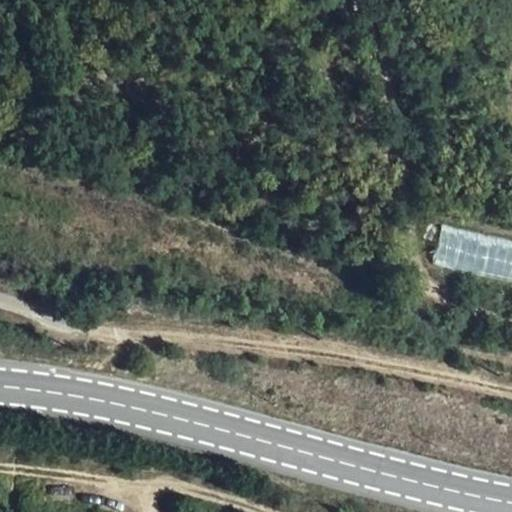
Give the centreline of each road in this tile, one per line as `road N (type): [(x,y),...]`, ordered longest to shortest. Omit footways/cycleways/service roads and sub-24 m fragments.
road 1 (secondary): [(511,500),(74,394),(0,385)]
road 2 (track): [(78,332),(282,353),(511,390)]
road 3 (track): [(511,328),(426,286),(401,132),(355,0)]
road 4 (track): [(0,468),(152,490)]
road 5 (track): [(159,511),(152,490),(170,487),(256,511)]
